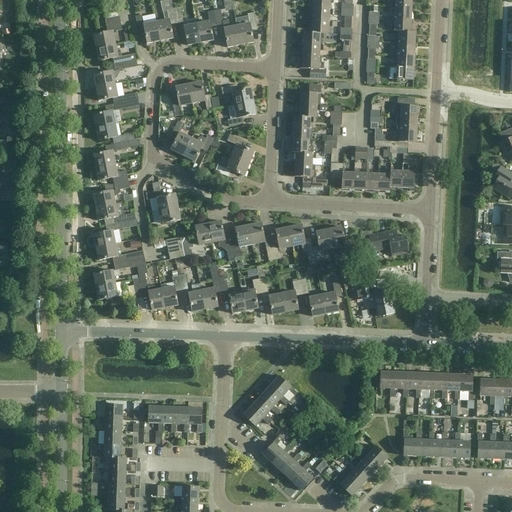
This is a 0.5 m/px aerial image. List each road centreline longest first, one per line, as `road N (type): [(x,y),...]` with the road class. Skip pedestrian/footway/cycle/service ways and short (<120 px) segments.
road 1 (tertiary): [(60,332),(59,0)]
road 2 (residential): [(429,211),(440,0)]
road 3 (residential): [(152,160),(154,84),(164,65),(275,68)]
road 4 (tertiary): [(422,342),(223,336)]
road 5 (residential): [(238,511),(218,490),(223,336)]
road 6 (tertiary): [(223,336),(60,332)]
road 7 (residential): [(429,211),(268,203)]
road 8 (residential): [(268,203),(275,68)]
road 9 (residential): [(478,483),(399,480),(359,511)]
road 10 (residential): [(268,203),(222,198),(152,160)]
road 11 (tertiary): [(60,511),(60,392)]
